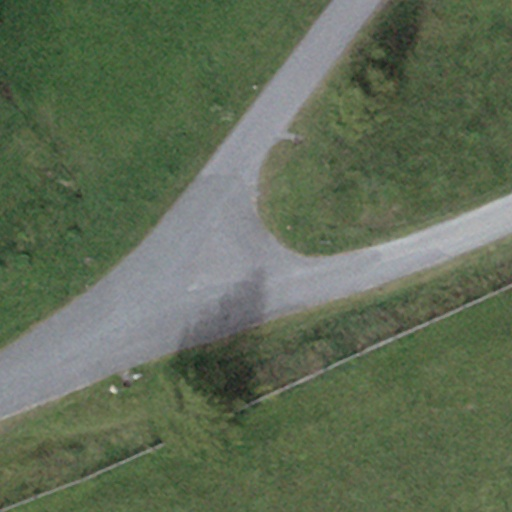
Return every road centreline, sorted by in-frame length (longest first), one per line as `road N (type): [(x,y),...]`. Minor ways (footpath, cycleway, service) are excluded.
road 1 (unclassified): [(181,261),(237,281),(326,270),(511,220)]
road 2 (unclassified): [(181,261),(365,0)]
road 3 (unclassified): [(0,386),(114,321),(181,261)]
